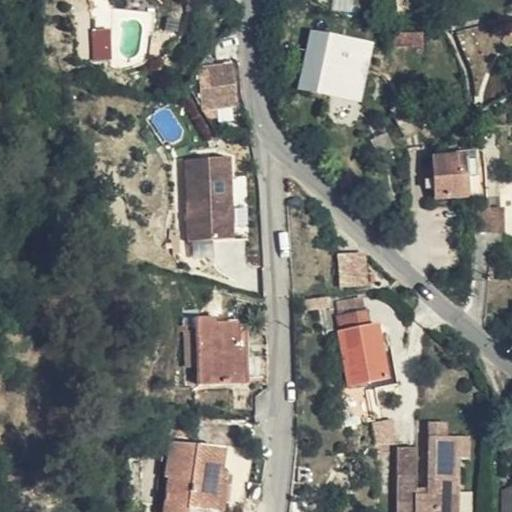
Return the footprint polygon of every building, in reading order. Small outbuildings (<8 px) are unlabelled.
[(370,50),(311,38),(300,92),(359,104),(370,50)] [(233,66),(202,68),(206,109),(237,106),(233,66)] [(478,148),(476,148),(464,151),(465,157),(435,160),(437,200),(487,198),(485,170),(480,169),(479,164),(478,148)] [(188,166),(190,240),(229,240),(228,164),(188,166)] [(478,209),(490,209),(490,199),(478,199),(478,209)] [(505,209),(497,209),(498,214),(479,216),(479,232),(506,232),(505,209)] [(348,287),(367,285),(364,255),(344,257),(348,287)] [(334,304),(336,315),(365,309),(363,299),(334,304)] [(365,309),(336,315),(350,386),(388,380),(377,327),(369,329),(365,309)] [(185,321),(198,321),(197,312),(185,312),(185,321)] [(200,386),(245,384),(244,350),(238,350),(238,326),(214,326),(215,320),(198,321),(199,351),(200,386)] [(186,351),(199,351),(198,321),(185,321),(186,351)] [(244,350),(245,384),(252,384),(250,326),(238,326),(238,350),(244,350)] [(431,425),(431,438),(450,438),(450,425),(431,425)] [(418,502),(418,495),(419,449),(401,449),(399,511),(460,511),(461,496),(461,461),(472,461),(472,439),(450,438),(431,438),(430,495),(430,502),(418,502)] [(224,452),(172,444),(163,511),(224,511),(228,484),(220,482),(224,452)] [(511,511),(511,489),(503,491),(503,511),(511,511)] [(461,496),(460,511),(471,511),(471,496),(461,496)]
